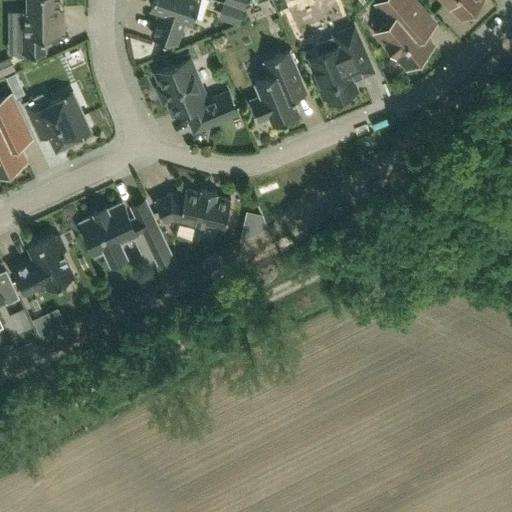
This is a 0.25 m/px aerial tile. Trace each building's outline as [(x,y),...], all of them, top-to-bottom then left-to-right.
[(64,34),(64,16),(63,8),(58,9),(57,0),(26,0),(26,10),(22,10),(22,32),(17,32),(17,53),(23,53),(46,53),(46,34),(64,34)] [(149,0),(151,2),(150,4),(161,8),(152,35),(175,43),(184,16),(191,19),(197,0),(149,0)] [(223,0),(223,2),(243,9),(246,0),(223,0)] [(435,23),(418,4),(414,0),(379,0),(376,2),(391,19),(375,33),(398,60),(400,58),(406,66),(432,44),(423,33),(435,23)] [(444,0),(461,17),(477,0),(444,0)] [(243,9),(223,2),(218,15),(239,22),(243,9)] [(356,88),(352,79),(373,71),(353,25),(333,34),(338,44),(309,57),(321,84),(318,85),(323,97),(326,96),(328,100),(356,88)] [(263,60),(269,75),(254,81),(260,95),(249,99),(258,121),(269,116),(272,124),(299,112),(293,97),(306,92),(288,49),(263,60)] [(0,77),(18,68),(12,56),(0,62),(0,77)] [(196,129),(214,122),(237,112),(228,91),(206,100),(189,58),(155,72),(173,114),(188,108),(196,129)] [(38,137),(49,132),(55,145),(90,129),(72,91),(47,103),(42,92),(22,102),(38,137)] [(30,137),(22,122),(9,94),(0,98),(0,171),(24,160),(17,143),(30,137)] [(154,199),(164,221),(172,217),(223,229),(230,198),(216,195),(216,191),(201,187),(200,191),(185,188),(183,195),(170,192),(154,199)] [(137,220),(132,222),(122,201),(108,208),(106,205),(94,211),(95,214),(80,220),(88,238),(86,239),(91,251),(94,250),(95,253),(104,248),(110,262),(126,254),(120,241),(133,235),(145,259),(154,255),(157,262),(172,255),(145,199),(131,206),(137,220)] [(54,234),(28,245),(34,258),(28,261),(27,259),(11,267),(24,293),(46,283),(47,286),(73,274),(62,251),(65,250),(58,236),(55,237),(54,234)] [(0,300),(4,299),(6,304),(19,297),(6,269),(4,270),(5,272),(0,273),(0,300)] [(57,308),(33,318),(40,335),(65,325),(57,308)]
